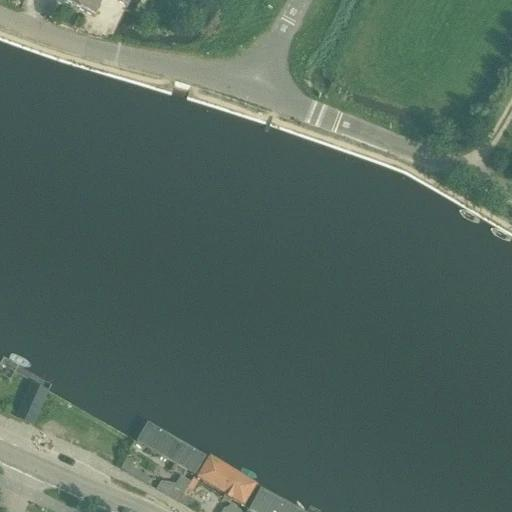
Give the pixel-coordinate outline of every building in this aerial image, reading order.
[(55,0),(94,19),(103,0),(55,0)] [(32,387),(17,420),(32,426),(47,393),(32,387)] [(137,441),(196,474),(208,454),(149,420),(137,441)] [(199,477),(246,506),(261,482),(213,454),(199,477)] [(126,459),(120,470),(131,477),(134,472),(130,462),(126,460),(126,459)] [(160,484),(155,491),(178,505),(190,483),(181,477),(176,485),(160,484)] [(307,511),(262,488),(251,509),(257,511),(307,511)] [(187,500),(182,507),(190,511),(195,504),(187,500)]
